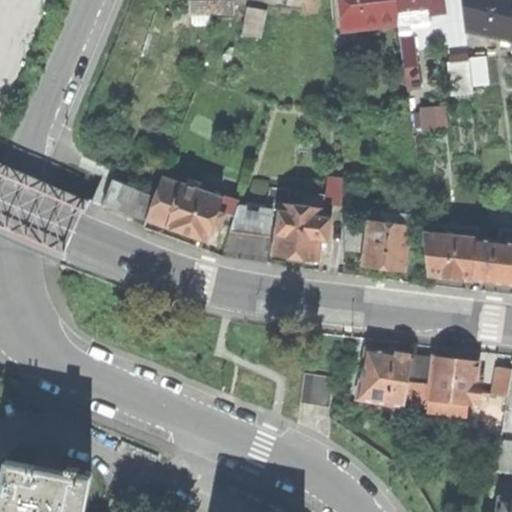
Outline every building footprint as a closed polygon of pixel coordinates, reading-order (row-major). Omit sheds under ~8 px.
[(194,0),(195,12),(234,12),(234,0),(194,0)] [(399,16),(397,0),(342,0),(346,30),(400,25),(399,16)] [(397,0),(399,16),(412,14),(431,12),(446,10),(445,0),(397,0)] [(511,0),(464,0),(468,30),(511,40),(511,6),(511,4),(511,0)] [(251,8),(246,32),(263,36),(268,11),(251,8)] [(431,12),(412,14),(414,25),(432,22),(431,12)] [(414,25),(412,14),(399,16),(400,25),(401,31),(414,30),(414,25)] [(419,65),(414,30),(401,31),(406,67),(419,65)] [(474,83),(489,82),(486,58),(472,59),(474,83)] [(474,83),(472,59),(451,62),(455,95),(475,93),(474,83)] [(327,179),(329,207),(346,206),(345,178),(327,179)] [(184,184),(178,203),(170,226),(190,233),(211,240),(215,227),(223,230),(228,214),(221,212),(226,198),(184,184)] [(145,192),(134,188),(126,211),(141,216),(150,219),(155,221),(163,198),(145,192)] [(178,203),(163,198),(155,221),(170,226),(178,203)] [(308,198),(307,207),(327,210),(328,201),(308,198)] [(284,203),(276,254),(299,258),(321,261),(323,241),(331,242),(335,219),(327,218),(328,210),(327,210),(307,207),(284,203)] [(240,205),(232,231),(272,237),(275,209),(263,208),(240,205)] [(371,220),(365,266),(385,268),(406,271),(409,248),(416,249),(418,233),(411,233),(413,216),(391,213),(390,223),(371,220)] [(347,224),(347,249),(361,249),(364,224),(347,224)] [(475,280),(478,239),(426,233),(430,274),(452,277),(475,280)] [(511,243),(478,239),(475,280),(507,284),(511,284),(511,243)] [(366,348),(358,398),(405,406),(414,356),(389,351),(366,348)] [(434,358),(414,356),(405,406),(428,409),(434,358)] [(428,409),(428,411),(467,415),(468,404),(480,405),(484,376),(477,375),(479,362),(456,359),(434,357),(434,358),(428,409)] [(305,373),(302,403),(332,406),(335,377),(305,373)] [(511,441),(500,440),(497,470),(511,471),(511,441)] [(6,459),(0,491),(0,511),(83,511),(91,476),(78,474),(66,471),(6,459)] [(511,511),(511,499),(501,497),(498,511),(511,511)]
